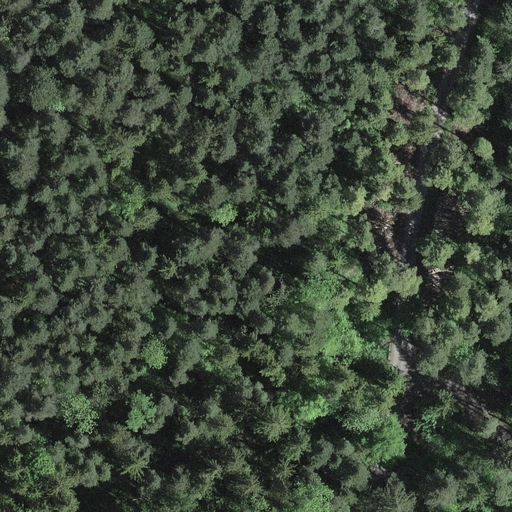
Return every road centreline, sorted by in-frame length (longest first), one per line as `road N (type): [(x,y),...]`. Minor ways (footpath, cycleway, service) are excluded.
road 1 (track): [(382,511),(428,175),(475,0)]
road 2 (track): [(406,373),(467,400),(511,450)]
